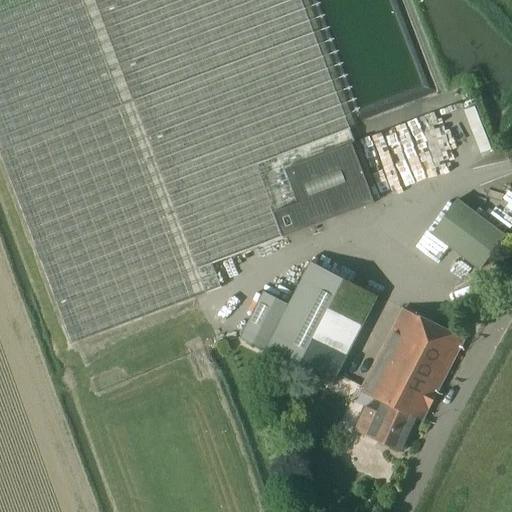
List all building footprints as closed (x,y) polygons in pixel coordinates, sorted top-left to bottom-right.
[(283,237),(308,227),(285,167),(354,142),(300,0),(0,0),(0,146),(1,151),(0,151),(0,158),(70,344),(205,293),(205,292),(216,287),(207,263),(282,235),(283,237)] [(285,167),(308,227),(374,202),(352,143),(354,142),(285,167)] [(480,270),(505,236),(457,199),(431,233),(480,270)] [(239,338),(332,385),(378,296),(310,261),(288,304),(263,291),(239,338)] [(423,421),(465,338),(402,307),(359,391),(381,401),(419,419),(423,421)] [(403,453),(419,419),(381,401),(376,411),(363,405),(352,430),(403,453)]
